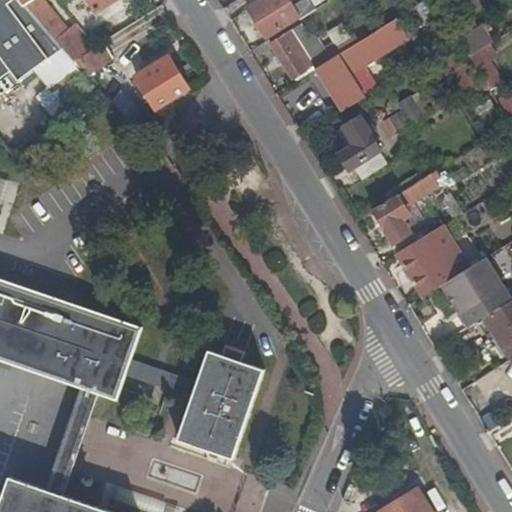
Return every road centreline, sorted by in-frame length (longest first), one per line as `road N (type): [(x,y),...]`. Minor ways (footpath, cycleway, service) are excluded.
road 1 (residential): [(186,0),(397,334)]
road 2 (residential): [(397,334),(510,511)]
road 3 (residential): [(310,511),(397,334)]
